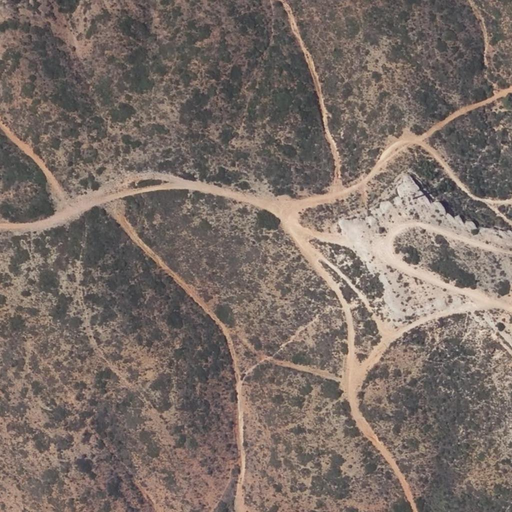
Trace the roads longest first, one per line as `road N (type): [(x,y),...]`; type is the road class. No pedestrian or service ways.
road 1 (track): [(0,126),(44,169),(66,208),(187,186),(287,219),(348,320),(355,418),(414,511)]
road 2 (track): [(287,219),(299,198),(346,182),(403,133),(475,192),(511,194)]
road 3 (track): [(287,219),(375,248),(511,310)]
